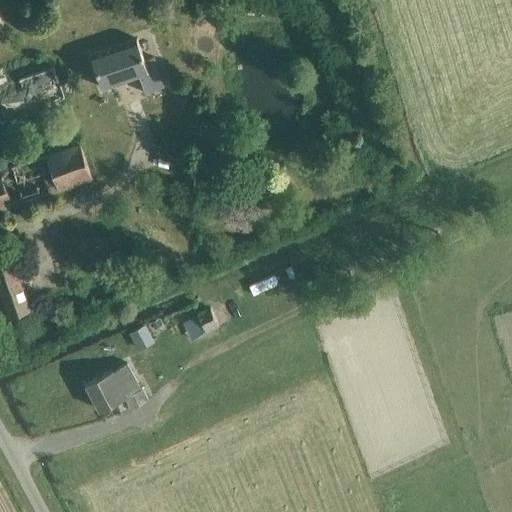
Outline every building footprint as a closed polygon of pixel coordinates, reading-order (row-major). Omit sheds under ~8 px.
[(141,76),(147,93),(165,88),(155,58),(146,61),(139,39),(93,55),(104,88),(141,76)] [(0,85),(0,119),(65,98),(55,68),(0,85)] [(0,171),(0,210),(92,180),(81,145),(0,171)] [(0,259),(0,290),(9,318),(29,312),(10,256),(0,259)] [(132,408),(150,399),(143,387),(141,388),(127,362),(87,385),(101,411),(126,397),(132,408)]
